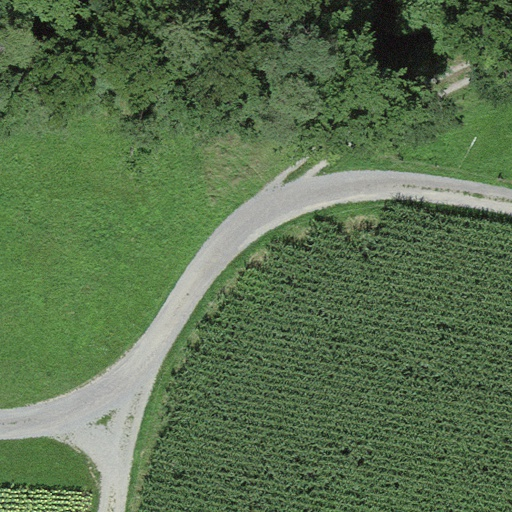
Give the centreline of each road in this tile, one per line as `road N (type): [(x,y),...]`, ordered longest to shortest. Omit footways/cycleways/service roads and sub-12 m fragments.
road 1 (track): [(0,426),(63,424),(131,395),(232,244),(350,194),(511,204)]
road 2 (track): [(232,244),(316,173),(511,63)]
